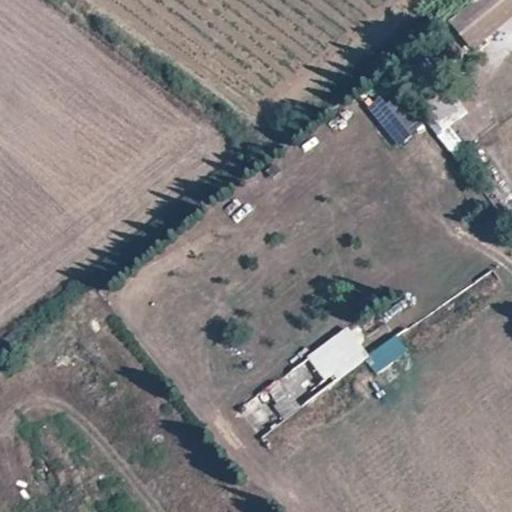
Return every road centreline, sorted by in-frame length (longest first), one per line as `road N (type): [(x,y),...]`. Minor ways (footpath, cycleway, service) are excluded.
road 1 (unknown): [(511,261),(437,188),(362,150),(305,172),(240,246),(214,302),(210,367),(243,429),(319,511)]
road 2 (unknown): [(511,59),(484,92),(479,119),(490,154),(511,180)]
